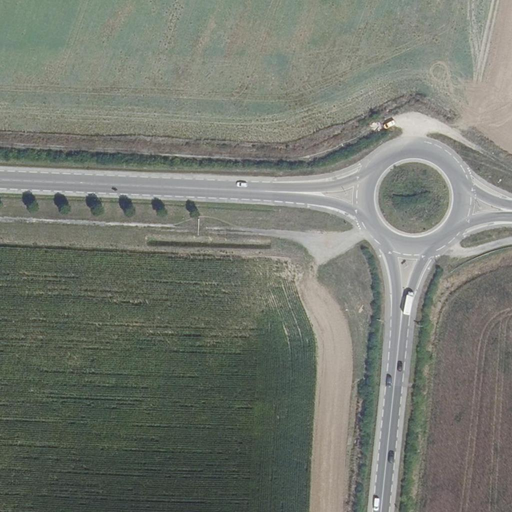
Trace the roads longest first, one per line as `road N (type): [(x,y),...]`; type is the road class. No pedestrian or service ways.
road 1 (track): [(373,228),(321,245),(287,232),(0,221)]
road 2 (primary): [(317,195),(0,179)]
road 3 (primary): [(403,304),(381,511)]
